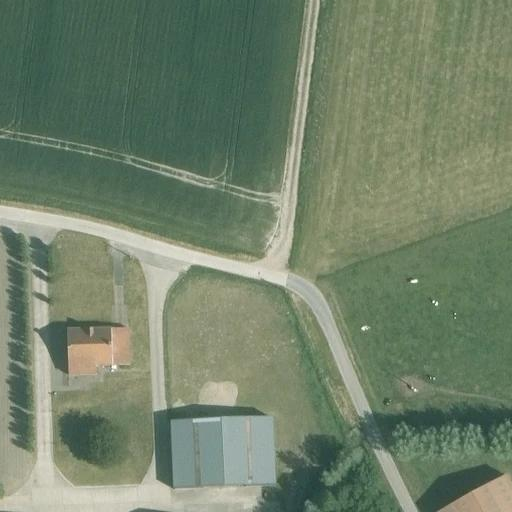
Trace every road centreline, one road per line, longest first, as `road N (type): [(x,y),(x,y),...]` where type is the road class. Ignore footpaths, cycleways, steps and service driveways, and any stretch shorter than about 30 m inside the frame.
road 1 (unclassified): [(288,278),(0,212)]
road 2 (track): [(270,274),(285,230),(314,0)]
